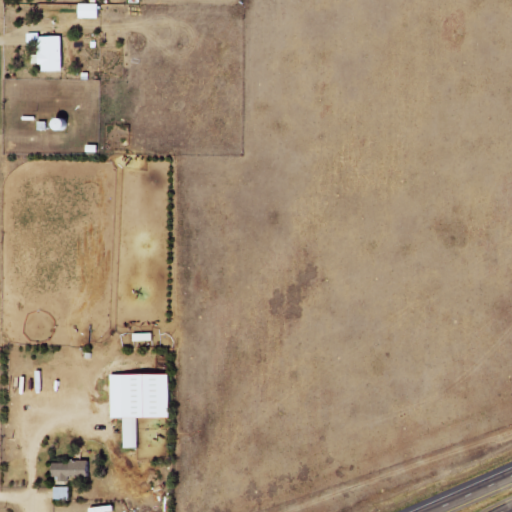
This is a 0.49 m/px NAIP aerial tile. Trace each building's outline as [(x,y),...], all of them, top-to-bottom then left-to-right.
[(103,4),(85,4),(84,18),(103,18),(103,4)] [(66,35),(32,36),(32,45),(44,45),(44,72),(67,71),(66,35)] [(176,373),(116,374),(117,418),(129,418),(129,448),(143,448),(142,418),(176,417),(176,373)] [(58,479),(93,479),(93,462),(59,461),(58,479)] [(73,501),(73,487),(57,487),(57,501),(73,501)]
